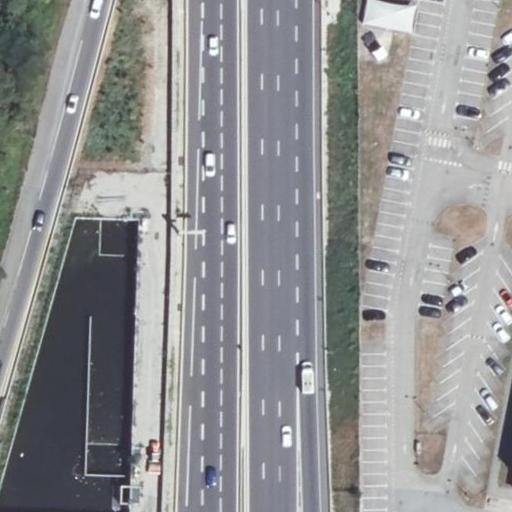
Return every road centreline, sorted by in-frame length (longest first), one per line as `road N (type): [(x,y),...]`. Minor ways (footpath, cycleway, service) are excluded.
road 1 (motorway): [(221,0),(214,427)]
road 2 (motorway): [(99,0),(0,371)]
road 3 (motorway): [(279,275),(278,0)]
road 4 (motorway): [(313,511),(307,364),(279,275)]
road 5 (motorway): [(277,511),(279,275)]
